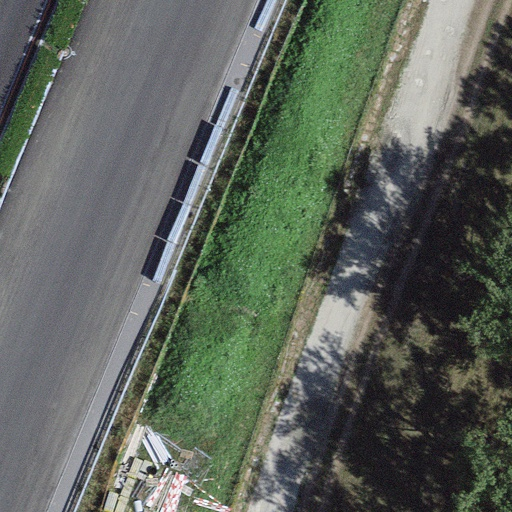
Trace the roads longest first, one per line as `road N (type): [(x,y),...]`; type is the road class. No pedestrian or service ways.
road 1 (track): [(469,0),(295,511)]
road 2 (motorway): [(0,374),(154,0)]
